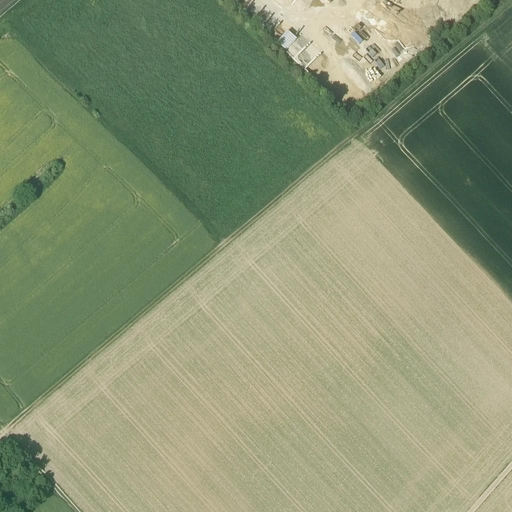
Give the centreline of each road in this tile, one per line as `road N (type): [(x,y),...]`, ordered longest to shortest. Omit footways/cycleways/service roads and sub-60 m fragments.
road 1 (track): [(0,449),(511,16)]
road 2 (track): [(16,34),(234,250)]
